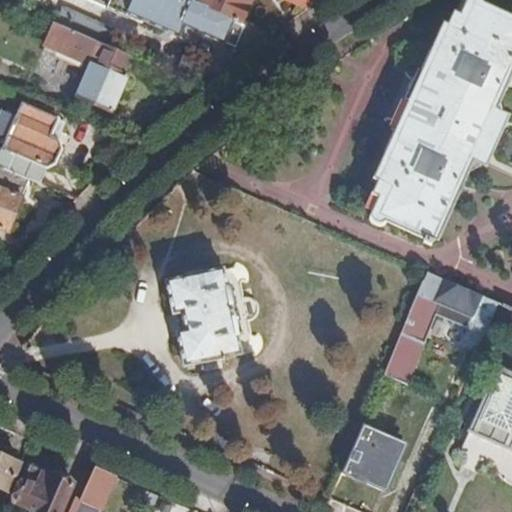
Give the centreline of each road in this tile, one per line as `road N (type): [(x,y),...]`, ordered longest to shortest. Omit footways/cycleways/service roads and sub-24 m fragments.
road 1 (residential): [(385,0),(226,110),(74,248),(0,328)]
road 2 (residential): [(276,511),(0,391)]
